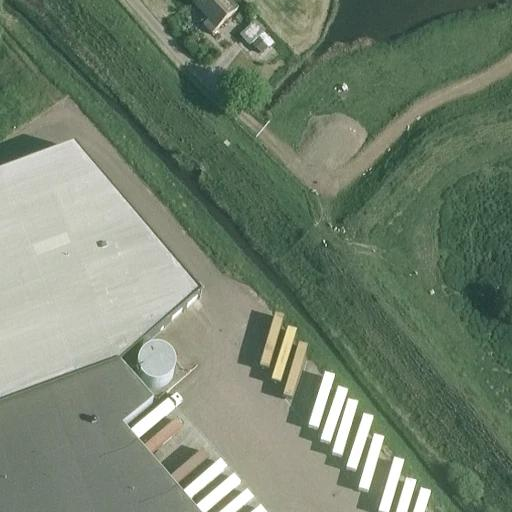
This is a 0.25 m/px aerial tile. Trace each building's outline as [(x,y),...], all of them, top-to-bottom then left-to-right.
[(232,25),(237,20),(232,14),(236,10),(226,0),(222,4),(217,0),(206,0),(196,10),(216,32),(228,21),(232,25)] [(268,37),(276,26),(266,18),(257,28),(268,37)] [(279,32),(266,39),(272,50),(285,43),(279,32)] [(186,511),(120,434),(150,408),(117,369),(199,299),(72,151),(0,177),(0,511),(186,511)] [(294,304),(272,352),(280,356),(303,308),(294,304)] [(163,339),(165,375),(195,373),(193,337),(163,339)] [(187,465),(217,435),(207,425),(177,456),(187,465)] [(209,493),(246,463),(238,454),(201,484),(209,493)] [(223,508),(241,492),(233,484),(216,500),(223,508)] [(248,511),(253,505),(241,496),(228,511),(248,511)]
